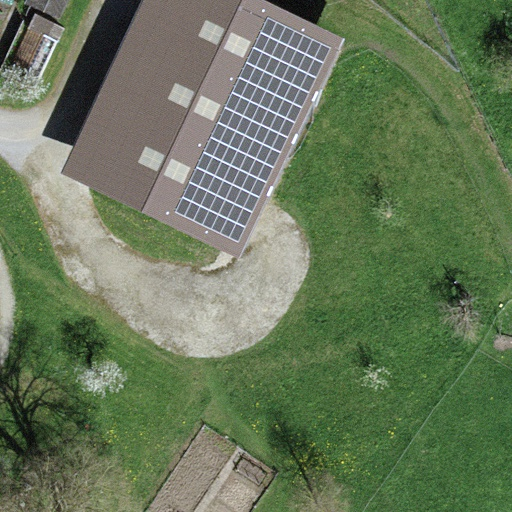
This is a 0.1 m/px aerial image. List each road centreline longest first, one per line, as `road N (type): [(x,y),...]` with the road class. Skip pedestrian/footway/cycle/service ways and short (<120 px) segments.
road 1 (track): [(33,143),(86,250),(164,322),(207,320),(273,259),(270,224)]
road 2 (track): [(511,293),(411,396),(348,511)]
road 3 (track): [(0,129),(33,143),(75,106),(124,0)]
